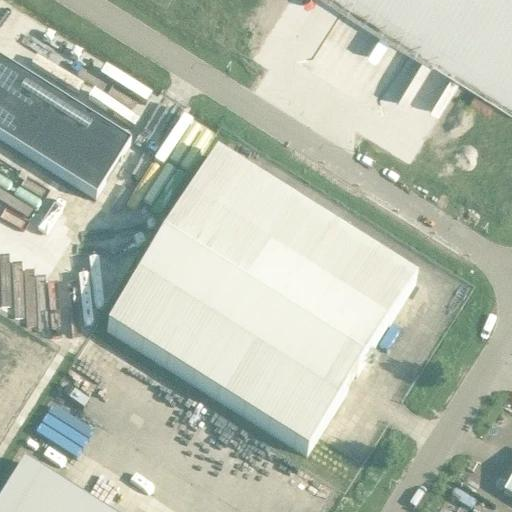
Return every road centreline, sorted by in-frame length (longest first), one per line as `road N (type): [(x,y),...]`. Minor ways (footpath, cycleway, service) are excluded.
road 1 (unclassified): [(511,278),(69,0)]
road 2 (unclassified): [(395,511),(511,326)]
